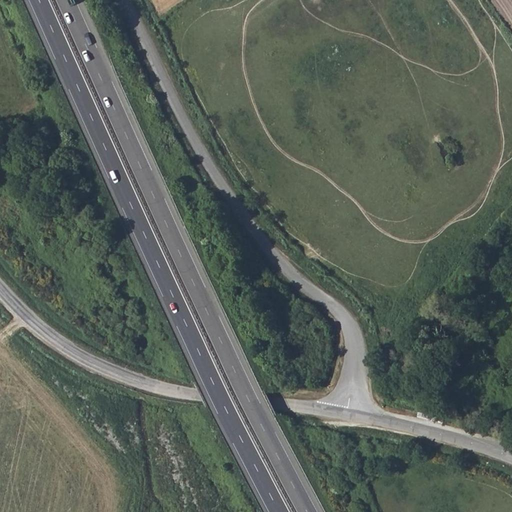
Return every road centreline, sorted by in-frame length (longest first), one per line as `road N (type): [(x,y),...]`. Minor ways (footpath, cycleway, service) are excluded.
road 1 (trunk): [(307,511),(65,0)]
road 2 (trunk): [(39,0),(279,511)]
road 3 (unclassified): [(126,0),(229,194),(295,278),(349,325),(349,412)]
road 4 (unclassified): [(0,288),(29,320),(122,376),(180,392),(349,412)]
road 5 (unclassified): [(349,412),(511,455)]
